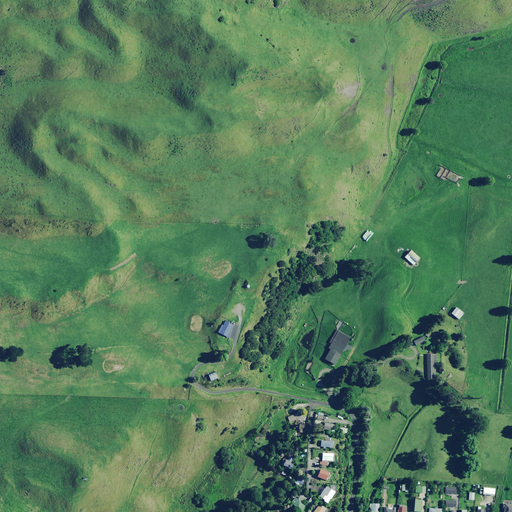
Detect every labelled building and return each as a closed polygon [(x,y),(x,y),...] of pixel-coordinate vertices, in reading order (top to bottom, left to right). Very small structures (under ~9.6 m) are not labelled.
[(420,258),(411,250),(404,257),(413,265),(420,258)] [(463,313),(456,307),(451,313),(458,319),(463,313)] [(227,337),(233,324),(228,322),(228,321),(226,320),(226,321),(225,321),(223,325),(221,324),(218,332),(227,337)] [(331,349),(341,355),(351,337),(350,337),(339,331),(337,329),(331,339),(329,342),(331,343),(329,348),(331,349)] [(425,341),(422,336),(414,341),(416,345),(425,341)] [(325,359),(335,365),(340,355),(341,355),(331,349),(325,359)] [(436,363),(436,354),(427,354),(427,378),(434,378),(434,374),(435,374),(435,369),(434,369),(433,363),(436,363)] [(215,371),(208,374),(211,381),(218,378),(215,371)] [(335,424),(324,423),(324,429),(331,430),(331,432),(334,432),(335,424)] [(334,461),(334,453),(322,453),(322,462),(320,462),(319,465),(327,465),(328,461),(334,461)] [(293,458),(288,456),(287,460),(283,458),(281,464),(291,468),(292,466),(291,465),(292,462),(291,461),(293,458)] [(331,473),(320,469),(317,477),(328,481),(331,473)] [(335,492),(326,486),(319,496),(324,500),(323,501),(327,503),(330,499),(335,492)] [(306,506),(295,497),(292,501),(294,502),(292,504),(301,511),(306,506)] [(509,511),(509,502),(498,501),(498,511),(502,511),(509,511)] [(288,511),(292,507),(287,503),(283,510),(285,511),(288,511)] [(378,511),(379,504),(371,503),(370,511),(378,511)]
